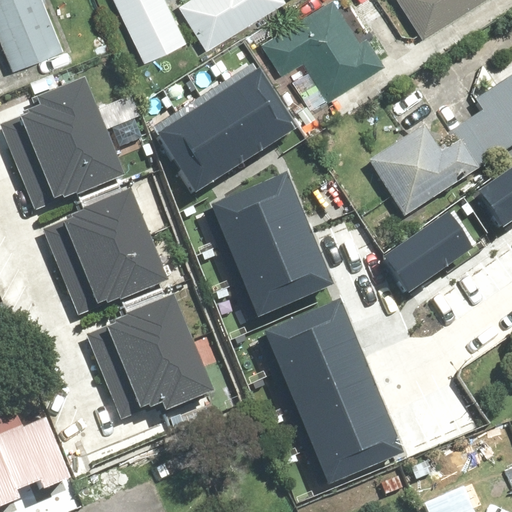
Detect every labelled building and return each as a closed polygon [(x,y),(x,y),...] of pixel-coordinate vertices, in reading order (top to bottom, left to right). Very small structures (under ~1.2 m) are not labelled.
[(51,0),(0,0),(0,24),(16,66),(69,46),(51,0)] [(169,0),(115,0),(142,60),(187,40),(169,0)] [(187,0),(183,3),(209,46),(284,0),(187,0)] [(379,64),(338,0),(327,0),(266,38),(285,68),(304,56),(328,95),(379,64)] [(398,0),(422,37),(481,0),(398,0)] [(511,78),(482,98),(487,105),(455,126),(462,136),(442,149),(425,123),(373,157),(409,213),(481,167),(511,146),(511,78)] [(289,135),(253,81),(227,98),(263,152),(289,135)] [(4,122),(20,162),(89,134),(70,87),(23,106),(25,110),(11,115),(13,118),(4,122)] [(263,152),(227,98),(201,115),(237,169),(263,152)] [(237,169),(201,115),(175,132),(211,186),(237,169)] [(211,186),(175,132),(149,149),(185,203),(211,186)] [(60,195),(61,200),(108,180),(89,134),(20,162),(37,201),(45,198),(46,201),(60,195)] [(511,174),(475,200),(502,239),(511,232),(511,174)] [(286,182),(204,214),(219,252),(301,220),(286,182)] [(50,228),(66,268),(135,240),(116,193),(69,212),(71,216),(57,221),(59,224),(50,228)] [(448,212),(384,256),(411,295),(475,251),(448,212)] [(301,220),(219,252),(235,290),(316,257),(301,220)] [(105,301),(107,305),(154,286),(135,240),(66,268),(82,307),(91,304),(92,306),(105,301)] [(316,257),(235,290),(250,327),(331,295),(316,257)] [(494,333),(511,321),(511,282),(476,306),(494,333)] [(95,335),(112,374),(181,346),(162,300),(115,319),(116,322),(103,328),(104,331),(95,335)] [(335,314),(259,344),(273,381),(350,351),(335,314)] [(151,408),(153,412),(200,393),(181,346),(112,374),(128,414),(137,411),(138,413),(151,408)] [(350,351),(273,381),(288,418),(365,388),(350,351)] [(365,388),(288,418),(302,455),(379,425),(365,388)] [(2,418),(0,418),(0,506),(66,480),(43,424),(10,437),(2,418)] [(379,425),(302,455),(317,492),(394,462),(379,425)]
